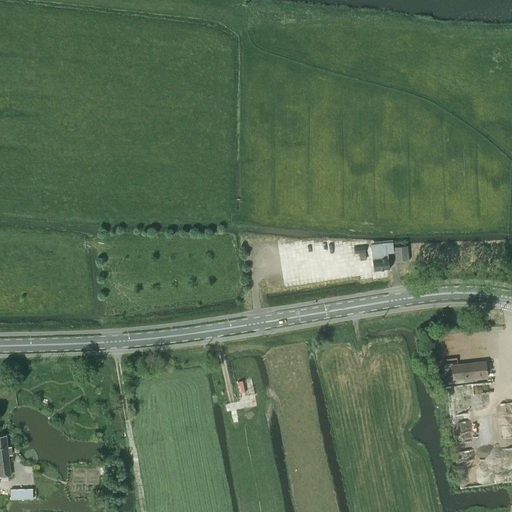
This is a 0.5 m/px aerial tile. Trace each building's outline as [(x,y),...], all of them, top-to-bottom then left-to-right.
[(374,271),(388,270),(386,250),(392,249),(391,239),(372,241),(373,245),(371,245),(372,251),(374,271)] [(409,260),(407,246),(395,248),(397,262),(409,260)] [(452,365),(454,380),(465,379),(465,382),(476,380),(475,377),(487,376),(485,361),(452,365)] [(0,437),(0,476),(10,475),(8,456),(12,455),(11,447),(7,447),(6,436),(0,437)] [(10,490),(11,494),(11,499),(13,499),(33,498),(33,489),(10,490)]
